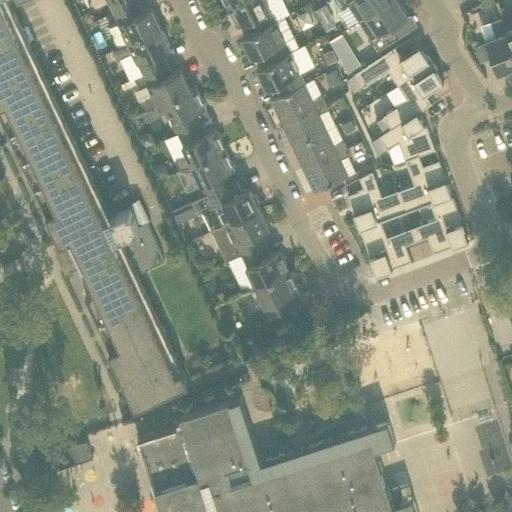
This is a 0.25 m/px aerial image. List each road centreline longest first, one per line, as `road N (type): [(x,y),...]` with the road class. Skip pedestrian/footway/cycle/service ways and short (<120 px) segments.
road 1 (residential): [(496,253),(362,299),(340,286),(311,245),(220,51),(199,39),(180,0)]
road 2 (residential): [(489,109),(457,121),(451,133),(496,253)]
road 3 (residential): [(489,109),(445,45),(443,16),(432,0)]
